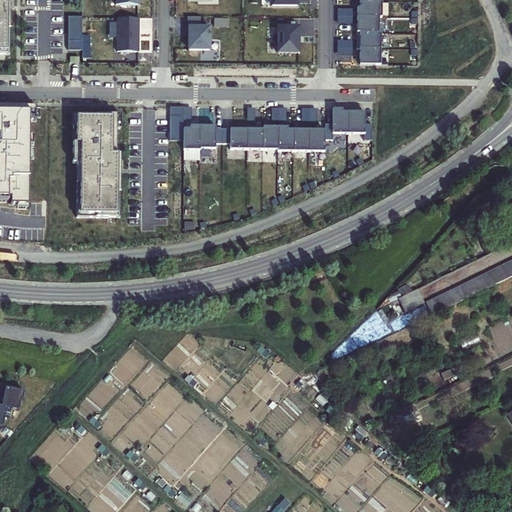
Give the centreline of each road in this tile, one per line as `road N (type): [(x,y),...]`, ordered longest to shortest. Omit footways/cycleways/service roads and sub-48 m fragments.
road 1 (secondary): [(0,290),(122,293),(270,263),(388,210),(476,153)]
road 2 (residential): [(162,94),(324,95)]
road 3 (residential): [(0,93),(162,94)]
